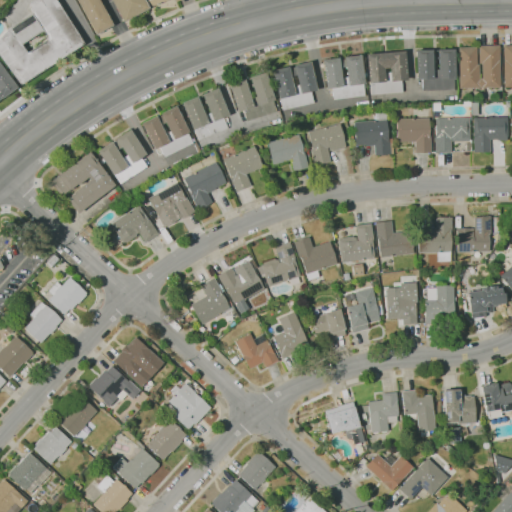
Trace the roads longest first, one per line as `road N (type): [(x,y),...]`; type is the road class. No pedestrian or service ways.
road 1 (residential): [(511,183),(330,197),(236,227),(128,291),(0,432)]
road 2 (primary): [(0,190),(112,98),(218,49),(359,18),(511,13)]
road 3 (residential): [(364,511),(0,176)]
road 4 (residential): [(511,336),(477,354),(374,367),(295,388),(239,425),(159,511)]
road 5 (primary): [(302,0),(130,58),(0,147)]
